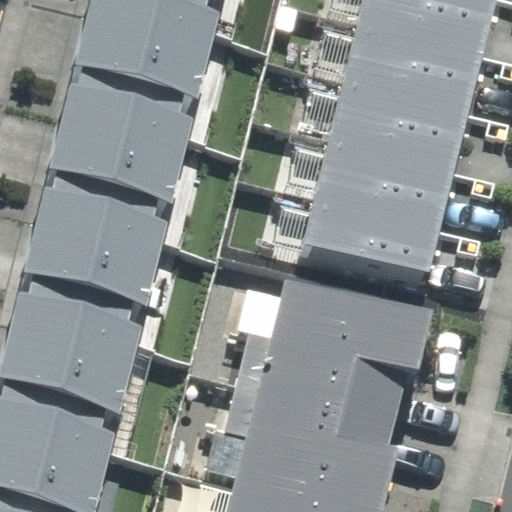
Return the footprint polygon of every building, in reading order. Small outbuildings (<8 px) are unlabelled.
[(211,42),(221,0),(93,0),(91,12),(211,42)] [(492,61),(506,2),(499,0),(367,0),(360,30),(492,61)] [(185,146),(211,42),(91,12),(64,116),(185,146)] [(477,121),(492,61),(360,30),(346,90),(477,121)] [(463,181),(477,121),(346,90),(332,150),(463,181)] [(158,251),(185,146),(64,116),(38,221),(158,251)] [(449,241),(463,181),(332,150),(318,210),(449,241)] [(435,301),(449,241),(318,210),(304,270),(435,301)] [(132,355),(158,251),(38,221),(12,325),(132,355)] [(287,297),(263,394),(424,434),(448,336),(287,297)] [(0,433),(105,460),(132,355),(12,325),(0,371),(0,433)] [(263,394),(239,491),(322,511),(404,511),(424,434),(263,394)] [(0,511),(92,511),(105,460),(0,433),(0,511)] [(322,511),(239,491),(233,511),(322,511)]
